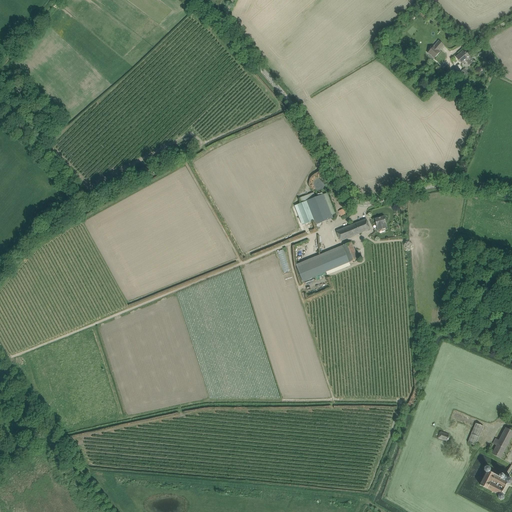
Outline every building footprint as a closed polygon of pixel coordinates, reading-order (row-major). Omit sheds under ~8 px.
[(425,10),(420,15),(428,21),(432,16),(425,10)] [(428,53),(430,55),(434,59),(440,52),(439,51),(444,45),(439,41),(428,53)] [(462,64),(465,62),(467,62),(470,65),(474,61),(464,50),(456,57),(462,64)] [(493,63),(490,66),(493,69),(498,63),(493,58),(491,61),(493,63)] [(328,183),(328,182),(328,180),(328,178),(327,177),(326,175),(324,174),(322,173),(321,173),(319,173),(317,173),(315,174),(313,175),(312,177),(311,178),(311,180),(310,182),(311,184),(311,185),(312,187),(313,188),(315,189),(316,190),(318,190),(320,191),(322,190),(323,190),(325,189),(326,188),(327,186),(328,185),(328,183)] [(314,220),(316,224),(333,218),(332,215),(336,214),(328,193),(316,197),(314,192),(300,198),(302,203),(298,205),(305,224),(314,220)] [(386,223),(386,221),(384,216),(375,219),(378,231),(387,228),(386,223)] [(336,231),(340,241),(370,229),(366,219),(336,231)] [(297,268),(303,282),(358,259),(351,242),(320,255),(321,258),(297,268)] [(501,414),(499,419),(506,422),(508,417),(501,414)] [(475,423),(467,443),(476,446),(484,426),(475,423)] [(496,445),(492,454),(500,458),(511,436),(511,430),(506,427),(499,440),(496,438),(493,443),(496,445)] [(438,438),(447,441),(449,434),(441,432),(438,438)] [(501,493),(507,483),(507,484),(508,484),(509,484),(510,484),(511,484),(511,483),(511,482),(511,481),(511,480),(511,479),(510,478),(509,478),(508,478),(507,477),(505,477),(504,476),(504,475),(503,474),(502,474),(501,474),(500,474),(500,475),(499,475),(499,476),(490,472),(490,471),(490,470),(490,469),(489,468),(488,467),(487,467),(486,467),(485,468),(484,469),(484,470),(484,471),(484,472),(485,472),(486,473),(479,485),(487,489),(498,495),(498,498),(501,500),(503,499),(505,497),(504,494),(502,493),(501,493)]
